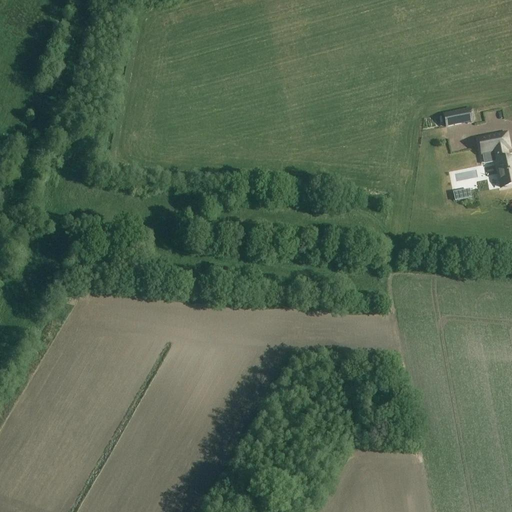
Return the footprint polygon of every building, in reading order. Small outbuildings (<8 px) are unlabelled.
[(465,113),(434,119),(437,133),(468,127),(465,113)] [(502,139),(473,145),(476,160),(489,157),(491,167),(497,193),(511,189),(511,182),(508,163),(505,164),(503,154),(505,154),(502,139)] [(450,169),(451,174),(469,171),(468,165),(450,169)] [(450,192),(474,185),(469,170),(446,177),(450,192)] [(435,191),(447,190),(446,172),(434,173),(435,191)] [(469,191),(453,194),(455,202),(471,199),(469,191)]
